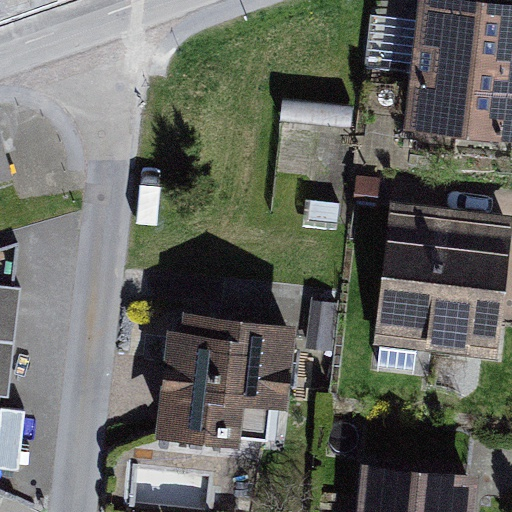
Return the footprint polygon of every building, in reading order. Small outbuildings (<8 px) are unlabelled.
[(511,0),(415,0),(403,124),(511,135),(511,0)] [(0,179),(13,176),(0,132),(0,131),(0,179)] [(379,188),(355,186),(350,235),(374,237),(379,188)] [(511,231),(511,207),(389,194),(373,340),(498,354),(511,231)] [(338,222),(340,201),(311,198),(309,219),(338,222)] [(22,286),(0,283),(0,394),(10,396),(22,286)] [(183,324),(168,322),(157,431),(241,440),(245,400),(287,404),(296,319),(185,307),(183,324)] [(473,511),(478,465),(361,455),(356,511),(473,511)]
